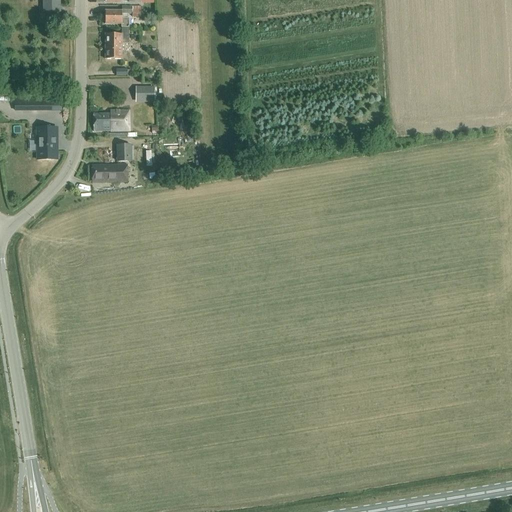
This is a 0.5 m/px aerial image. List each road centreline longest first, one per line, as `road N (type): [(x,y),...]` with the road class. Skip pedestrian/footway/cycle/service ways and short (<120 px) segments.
road 1 (unclassified): [(0,233),(51,188),(73,155),(80,0)]
road 2 (tertiary): [(32,473),(0,272)]
road 3 (primary): [(364,511),(511,487)]
